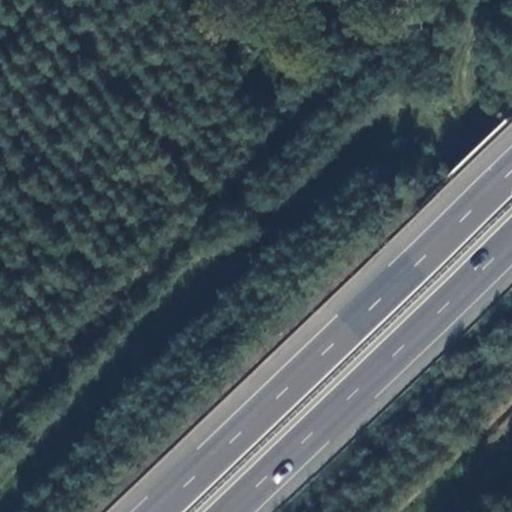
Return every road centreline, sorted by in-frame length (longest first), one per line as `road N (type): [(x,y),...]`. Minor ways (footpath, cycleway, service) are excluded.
road 1 (motorway): [(511,175),(159,511)]
road 2 (motorway): [(232,511),(511,244)]
